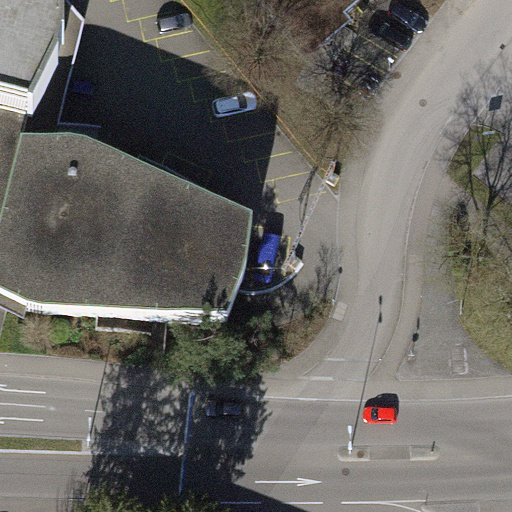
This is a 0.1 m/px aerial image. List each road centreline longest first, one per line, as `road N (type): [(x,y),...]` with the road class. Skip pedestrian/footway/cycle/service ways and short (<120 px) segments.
road 1 (primary): [(0,471),(393,479),(511,454)]
road 2 (primary): [(383,285),(359,358),(336,390),(298,414),(248,422),(0,405)]
road 3 (primary): [(489,0),(400,148),(384,207),(383,285)]
road 4 (primary): [(383,285),(511,439)]
